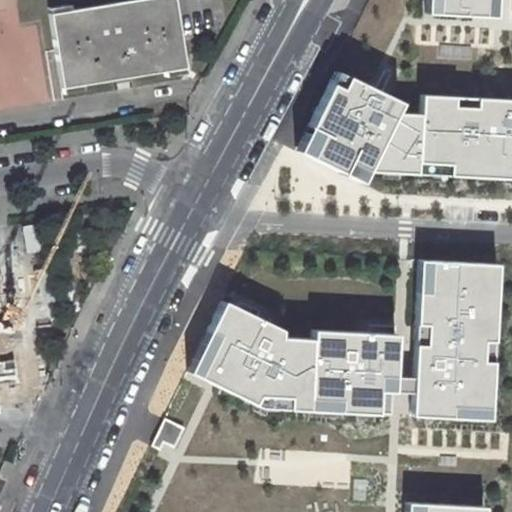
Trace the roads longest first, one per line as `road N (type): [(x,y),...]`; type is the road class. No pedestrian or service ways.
road 1 (unclassified): [(48,511),(103,385),(192,216)]
road 2 (residential): [(511,232),(192,216)]
road 3 (unknown): [(0,205),(32,366),(22,440),(80,438)]
road 4 (unclassified): [(200,199),(307,0)]
road 5 (residential): [(0,177),(104,159),(139,167),(200,199)]
